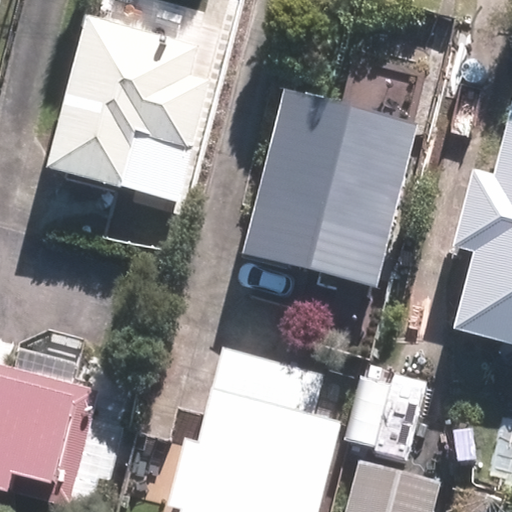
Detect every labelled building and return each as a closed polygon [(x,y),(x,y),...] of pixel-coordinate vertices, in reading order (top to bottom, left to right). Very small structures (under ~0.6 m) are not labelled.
[(0,0),(0,40),(9,0),(0,0)] [(87,17),(45,172),(129,194),(139,158),(155,163),(160,144),(194,153),(213,82),(192,76),(200,47),(87,17)] [(418,131),(286,97),(247,249),(379,283),(418,131)] [(459,326),(511,340),(511,130),(499,179),(476,173),(456,246),(479,252),(459,326)] [(330,511),(351,429),(322,423),(332,382),(222,354),(199,449),(183,446),(166,511),(330,511)] [(71,511),(101,397),(0,371),(0,492),(70,511),(71,511)] [(361,465),(349,511),(440,511),(447,486),(361,465)]
